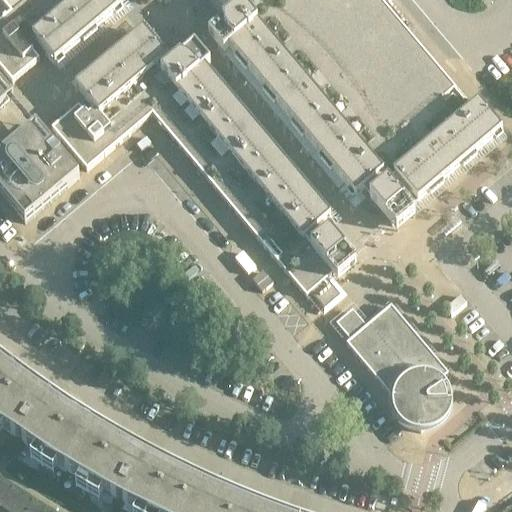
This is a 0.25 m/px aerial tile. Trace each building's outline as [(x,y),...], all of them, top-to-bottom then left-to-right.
[(0,0),(0,3),(10,16),(0,24),(0,70),(12,85),(39,63),(36,58),(42,53),(46,58),(54,67),(55,67),(111,20),(122,11),(121,10),(112,0),(0,0)] [(364,194),(369,201),(397,234),(415,219),(410,214),(502,136),(479,108),(473,112),(378,0),(215,0),(232,19),(208,39),(224,57),(230,52),(355,200),(356,201),(364,194)] [(330,222),(204,74),(210,69),(195,50),(172,70),(144,37),(143,37),(76,93),(85,104),(89,109),(82,114),(79,109),(52,132),(87,173),(153,118),(306,300),(310,297),(324,313),(341,299),(327,283),(333,278),(338,284),(356,269),(329,237),(322,229),(329,223),(330,222)] [(6,154),(0,158),(0,195),(18,217),(25,226),(36,217),(80,180),(52,147),(45,139),(38,144),(30,134),(6,154)] [(255,270),(242,255),(234,262),(247,277),(255,270)] [(273,287),(271,284),(263,275),(253,284),(262,295),(273,287)] [(353,314),(336,328),(351,344),(347,348),(366,370),(410,333),(391,310),(367,331),(353,314)] [(366,370),(393,403),(393,407),(393,409),(393,410),(393,412),(393,414),(394,416),(395,418),(396,421),(398,425),(399,426),(402,429),(403,430),(404,431),(407,434),(411,435),(414,436),(417,437),(419,438),(421,438),(425,438),(428,437),(432,436),(435,435),(437,434),(440,432),(443,430),(446,427),(447,425),(449,422),(450,419),(451,417),(451,416),(452,414),(452,410),(453,408),(452,406),(452,403),(451,399),(450,396),(448,392),(446,389),(444,387),(441,384),(448,378),(410,333),(366,370)] [(0,435),(3,432),(11,438),(15,441),(17,440),(23,444),(22,446),(27,449),(35,454),(31,460),(53,475),(57,468),(80,482),(76,489),(99,502),(102,495),(111,500),(111,501),(116,503),(117,502),(124,505),(123,507),(128,510),(132,511),(283,511),(277,510),(222,487),(166,460),(158,456),(154,454),(151,458),(142,453),(143,448),(140,446),(111,430),(70,404),(62,399),(59,397),(55,400),(46,394),(48,389),(45,387),(38,381),(5,357),(0,352),(0,435)]
